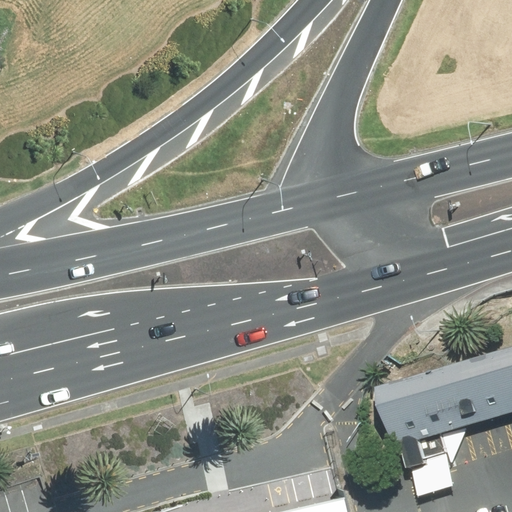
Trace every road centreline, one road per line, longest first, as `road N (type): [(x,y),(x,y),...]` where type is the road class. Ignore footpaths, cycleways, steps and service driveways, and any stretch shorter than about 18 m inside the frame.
road 1 (primary): [(460,264),(0,381)]
road 2 (motorway): [(0,228),(139,150),(220,90),(314,0)]
road 3 (primary): [(0,274),(332,198)]
road 4 (motorway): [(332,198),(322,157),(327,117),(383,0)]
road 5 (primary): [(332,198),(511,154)]
road 6 (motorway): [(460,264),(376,236),(332,198)]
